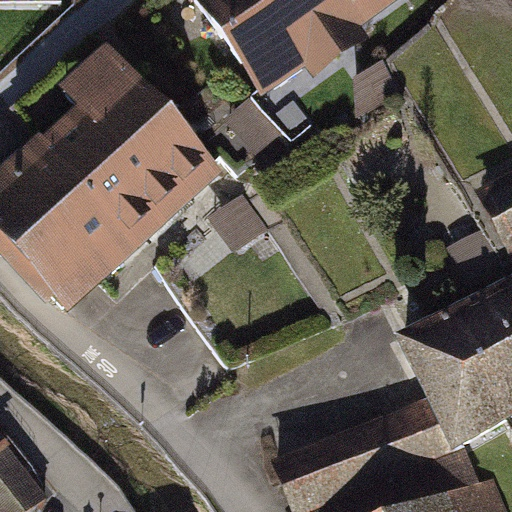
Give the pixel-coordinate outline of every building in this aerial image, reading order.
[(188,0),(262,101),(305,71),(313,83),(373,40),(363,27),(400,0),(188,0)] [(51,150),(44,156),(129,246),(210,172),(126,82),(145,64),(109,23),(15,109),(51,150)] [(398,95),(383,67),(356,81),(358,117),(398,95)] [(259,158),(280,139),(248,104),(227,123),(259,158)] [(44,156),(11,187),(94,278),(129,246),(44,156)] [(94,278),(11,187),(0,196),(0,240),(62,306),(94,278)] [(511,189),(485,204),(511,255),(511,189)] [(237,251),(266,230),(243,200),(214,220),(237,251)] [(511,295),(405,351),(434,407),(277,474),(293,511),(307,511),(309,511),(498,511),(488,488),(481,490),(460,449),(511,418),(511,295)] [(0,511),(40,511),(45,502),(0,442),(0,511)]
